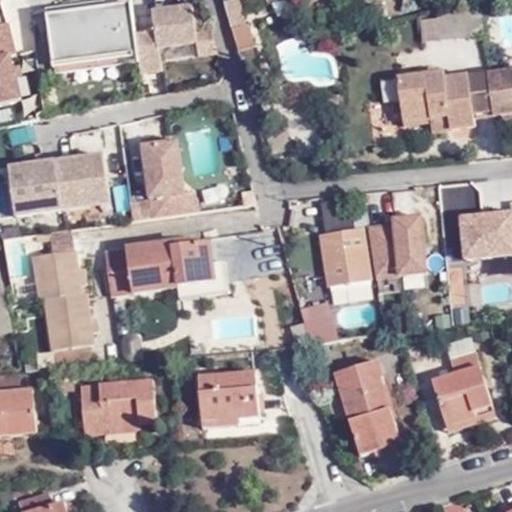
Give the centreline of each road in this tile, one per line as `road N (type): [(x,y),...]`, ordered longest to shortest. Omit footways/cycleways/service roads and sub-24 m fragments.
road 1 (residential): [(511,170),(272,194),(216,0)]
road 2 (unknown): [(272,194),(265,216),(252,221),(100,244)]
road 3 (residential): [(360,511),(511,464)]
